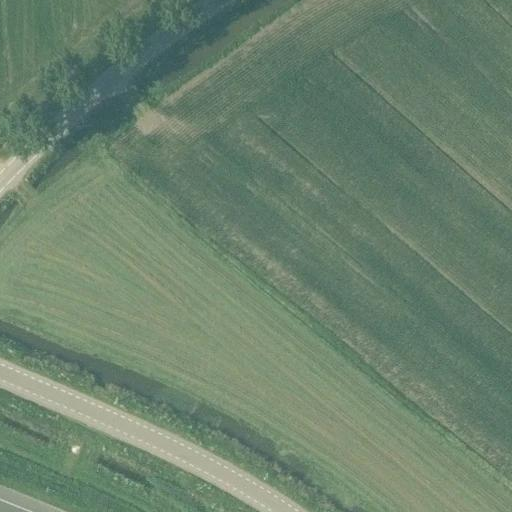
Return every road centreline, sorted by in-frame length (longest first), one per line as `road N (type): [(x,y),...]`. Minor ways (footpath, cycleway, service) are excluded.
road 1 (tertiary): [(284,511),(177,451),(0,375)]
road 2 (tertiary): [(0,183),(91,98),(224,0)]
